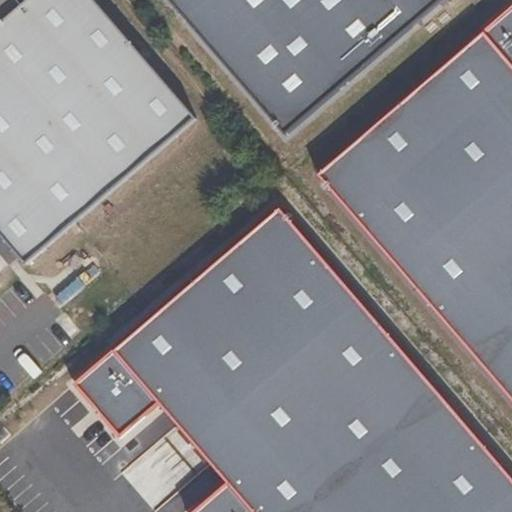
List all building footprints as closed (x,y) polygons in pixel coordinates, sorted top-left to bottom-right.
[(0,28),(0,237),(25,266),(195,120),(92,0),(33,0),(23,8),(0,28)] [(0,0),(0,28),(23,8),(16,0),(0,0)] [(177,0),(297,139),(458,0),(177,0)] [(511,27),(330,184),(511,392),(511,27)] [(511,511),(511,474),(293,213),(83,388),(129,443),(168,410),(233,487),(203,511),(511,511)]
